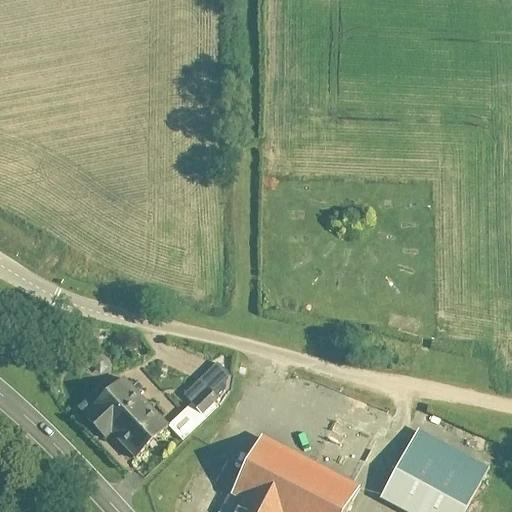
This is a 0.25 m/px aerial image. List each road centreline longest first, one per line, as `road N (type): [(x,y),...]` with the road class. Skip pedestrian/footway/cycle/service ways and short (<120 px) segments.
road 1 (unclassified): [(511,411),(108,317),(0,269)]
road 2 (secondary): [(118,511),(0,395)]
